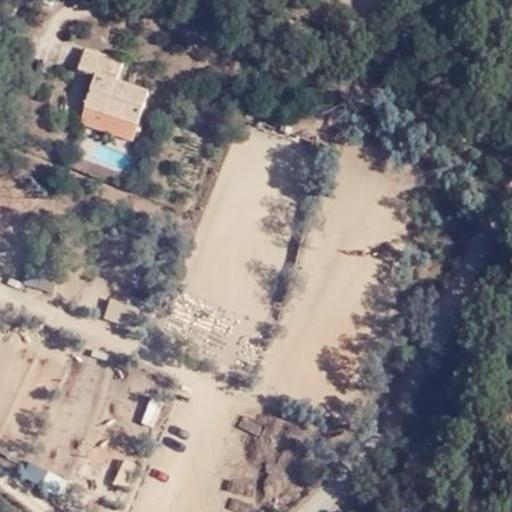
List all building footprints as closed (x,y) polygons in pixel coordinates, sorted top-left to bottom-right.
[(89,118),(137,139),(152,106),(120,92),(127,76),(92,61),(80,82),(100,88),(89,118)] [(131,153),(137,139),(89,118),(84,133),(131,153)] [(54,292),(57,277),(28,270),(24,284),(54,292)] [(136,327),(142,305),(109,297),(104,319),(136,327)] [(0,454),(6,458),(14,445),(0,436),(0,454)]
